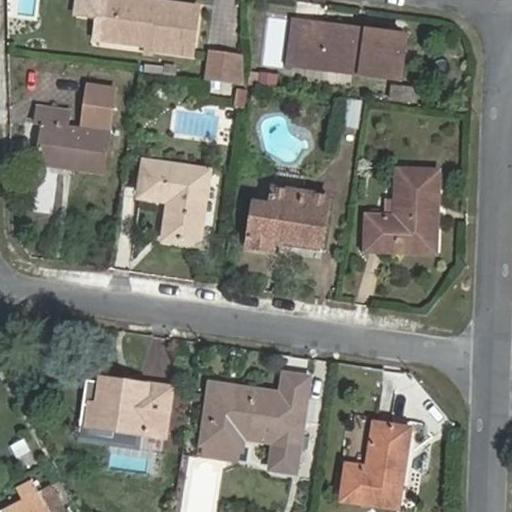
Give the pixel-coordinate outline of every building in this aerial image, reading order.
[(97,15),(114,17),(114,14),(121,14),(122,0),(76,0),(74,11),(97,15)] [(111,39),(140,44),(149,45),(188,51),(195,7),(145,0),(122,0),(121,14),(114,14),(114,17),(111,39)] [(114,17),(97,15),(94,37),(111,39),(114,17)] [(283,60),(313,65),(315,48),(299,45),(302,18),(288,16),(283,60)] [(315,48),(313,65),(392,77),(399,32),(361,26),(360,33),(350,31),(351,25),(302,18),(299,45),(315,48)] [(149,45),(140,44),(139,51),(147,52),(149,45)] [(417,86),(395,83),(393,95),(415,98),(417,86)] [(81,122),(107,126),(112,89),(85,85),(81,122)] [(352,124),(356,97),(341,94),(337,121),(352,124)] [(100,176),(106,132),(80,129),(65,127),(67,112),(34,108),(33,123),(39,124),(36,160),(70,164),(69,173),(100,176)] [(80,129),(106,132),(107,126),(81,122),(80,129)] [(161,231),(194,236),(204,167),(140,158),(136,192),(165,196),(161,231)] [(395,239),(433,241),(437,169),(394,167),(393,213),(366,212),(364,246),(394,247),(395,239)] [(270,237),(318,243),(325,192),(268,184),(265,200),(250,198),(243,243),(269,246),(269,242),(270,237)] [(194,240),(194,236),(161,231),(160,235),(194,240)] [(317,248),(318,243),(270,237),(269,242),(317,248)] [(433,249),(433,241),(395,239),(394,247),(433,249)] [(281,391),(235,384),(232,402),(220,405),(218,415),(207,413),(203,437),(237,442),(239,428),(274,433),(270,463),(295,466),(309,371),(284,367),(281,391)] [(163,431),(169,382),(144,378),(143,381),(99,374),(96,400),(86,398),(83,420),(163,431)] [(232,402),(235,384),(211,381),(207,413),(218,415),(220,405),(232,402)] [(398,504),(410,425),(376,419),(368,464),(346,461),(340,495),(398,504)] [(40,489),(1,510),(2,511),(45,511),(51,509),(40,489)]
